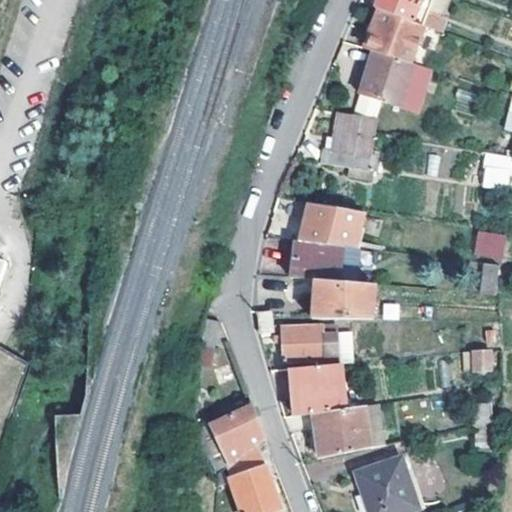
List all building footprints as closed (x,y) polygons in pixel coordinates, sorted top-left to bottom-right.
[(377,0),(375,7),(379,9),(413,22),(421,0),(377,0)] [(413,22),(379,9),(370,34),(374,36),(368,50),(375,52),(413,64),(427,27),(413,22)] [(374,36),(370,34),(367,33),(361,48),(368,50),(374,36)] [(382,102),(403,107),(416,65),(413,64),(375,52),(361,96),(382,102)] [(433,69),(416,65),(403,107),(420,112),(433,69)] [(511,131),(511,93),(511,94),(503,129),(511,131)] [(355,114),(377,118),(382,102),(361,96),(355,114)] [(348,167),(373,171),(376,171),(380,156),(370,154),(374,131),(377,118),(355,114),(339,111),(334,137),(326,135),(320,163),(348,167)] [(506,191),(511,164),(494,160),(492,168),(489,187),(506,191)] [(373,171),(348,167),(346,175),(372,179),(373,171)] [(492,168),(485,167),(482,187),(489,187),(492,168)] [(361,211),(307,202),(300,241),(355,248),(361,211)] [(501,256),(504,235),(487,232),(484,254),(501,256)] [(292,278),(314,280),(356,283),(360,248),(355,248),(300,241),(295,241),(292,278)] [(483,263),(479,294),(496,296),(500,264),(483,263)] [(356,283),(314,280),(311,319),(371,320),(376,285),(356,283)] [(383,303),(383,319),(398,319),(398,303),(383,303)] [(272,312),(258,313),(259,330),(260,334),(273,331),(272,318),(272,312)] [(217,321),(205,318),(199,346),(211,349),(217,321)] [(323,361),(337,360),(336,335),(332,335),(332,327),(282,328),(282,363),(323,361)] [(491,351),(473,352),(473,370),(490,371),(491,351)] [(295,416),(314,413),(345,409),(341,364),(337,364),(323,365),(291,368),(295,416)] [(484,424),(488,423),(487,405),(473,407),(474,426),(484,424)] [(264,440),(251,406),(214,424),(199,433),(217,474),(226,468),(257,445),(264,440)] [(322,459),(371,449),(365,406),(345,409),(314,413),(322,459)] [(475,439),(486,438),(484,424),(474,426),(473,427),(475,439)] [(486,438),(475,439),(477,451),(488,449),(486,438)] [(280,511),(257,445),(226,468),(239,511),(280,511)] [(373,477),(360,481),(371,511),(408,511),(420,508),(402,458),(370,469),(373,477)] [(373,477),(370,469),(357,473),(360,481),(373,477)]
